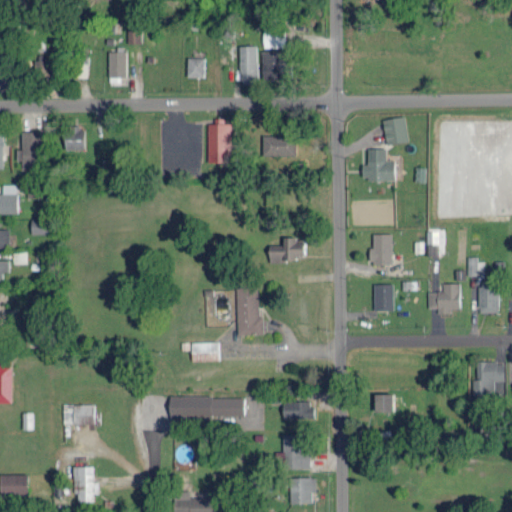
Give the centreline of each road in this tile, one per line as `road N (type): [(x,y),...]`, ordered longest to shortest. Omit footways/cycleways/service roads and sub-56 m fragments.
road 1 (residential): [(340,511),(335,0)]
road 2 (residential): [(0,104),(511,100)]
road 3 (residential): [(340,338),(511,335)]
